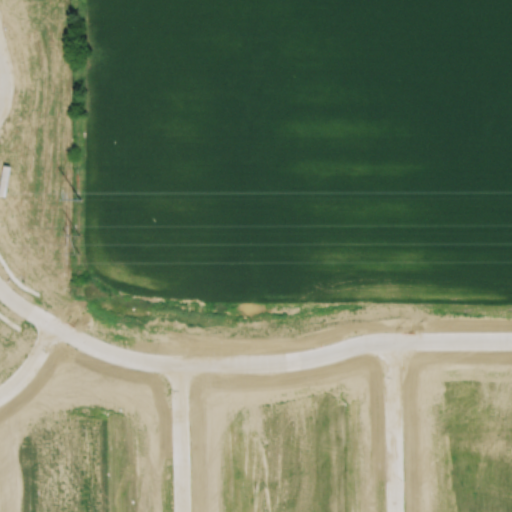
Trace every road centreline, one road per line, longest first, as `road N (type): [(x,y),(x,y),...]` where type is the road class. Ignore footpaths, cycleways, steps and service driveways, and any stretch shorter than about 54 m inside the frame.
road 1 (residential): [(511,334),(391,337),(326,355),(179,367),(114,351),(38,300),(0,252)]
road 2 (residential): [(391,337),(394,511)]
road 3 (residential): [(179,367),(181,511)]
